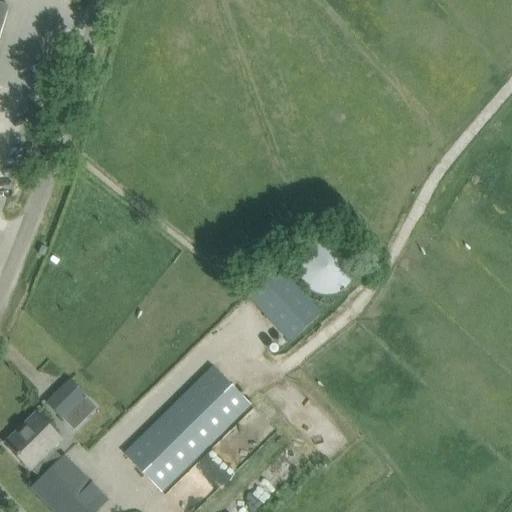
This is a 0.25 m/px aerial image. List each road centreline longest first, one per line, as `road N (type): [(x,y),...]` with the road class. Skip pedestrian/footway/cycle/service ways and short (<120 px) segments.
road 1 (track): [(117,511),(134,496),(103,460),(229,336),(275,382),(349,328),(423,198),(511,82)]
road 2 (unclassified): [(0,300),(56,160),(88,0)]
